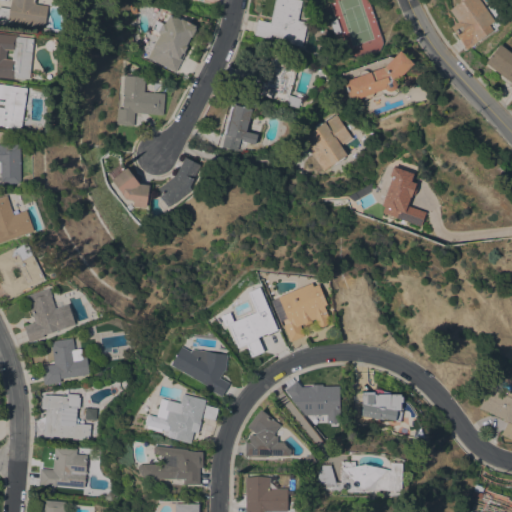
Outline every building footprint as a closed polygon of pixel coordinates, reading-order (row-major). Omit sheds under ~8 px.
[(12,21),(11,25),(0,23),(0,6),(10,8),(11,0),(34,0),(34,3),(47,5),(44,26),(12,21)] [(273,0),(301,0),(297,20),(307,22),(301,46),(290,44),(291,43),(274,39),(275,35),(270,34),(269,38),(254,34),(257,19),(269,22),(273,0)] [(479,0),(494,20),(488,24),(492,29),(465,48),(450,26),(457,21),(448,9),(461,0),(479,0)] [(147,57),(159,33),(150,28),(155,19),(164,24),(169,14),(180,19),(180,18),(195,25),(194,27),(196,28),(191,37),(190,36),(185,45),(186,45),(183,52),(184,52),(175,71),(147,57)] [(329,20),(336,18),(340,31),(334,34),(329,20)] [(14,77),(14,79),(0,77),(0,33),(16,35),(16,36),(33,38),(29,79),(14,77)] [(511,53),(511,83),(485,62),(499,44),(511,53)] [(345,80),(343,72),(388,55),(391,56),(398,50),(413,63),(408,69),(396,81),(397,83),(397,86),(396,88),(394,90),(393,91),(392,91),(390,92),(388,91),(387,91),(385,89),(374,93),(375,94),(374,96),(373,97),(372,98),(371,99),(369,99),(368,98),(366,98),(369,106),(354,112),(343,87),(344,86),(342,81),(345,80)] [(288,94),(300,98),(297,107),(285,104),(286,100),(274,96),(273,98),(255,92),(256,90),(239,85),(243,70),(255,73),(254,76),(257,76),(258,73),(268,76),(267,77),(272,79),(274,72),(267,70),(272,54),(294,61),(293,65),(297,66),(288,94)] [(134,112),(133,125),(115,124),(117,108),(122,108),(124,93),(122,93),(123,75),(145,77),(144,91),(165,93),(163,114),(134,112)] [(0,83),(26,87),(20,128),(0,125),(0,83)] [(257,134),(254,144),(242,141),(242,139),(240,138),(236,150),(221,146),(224,133),(223,133),(231,104),(234,105),(234,104),(252,109),(246,131),(257,134)] [(300,138),(324,121),(324,122),(335,114),(351,137),(340,145),(346,154),(344,156),(344,157),(334,164),(333,163),(323,170),(300,138)] [(0,143),(19,143),(20,183),(3,183),(3,185),(0,185),(0,143)] [(184,157),(199,165),(188,186),(191,189),(170,205),(170,204),(167,206),(159,196),(162,194),(157,188),(175,175),(184,157)] [(382,212),(384,206),(380,205),(391,176),(388,175),(392,166),(412,173),(410,181),(415,182),(414,185),(416,186),(413,195),(411,193),(410,196),(409,196),(409,197),(410,198),(408,203),(407,203),(406,204),(425,211),(420,226),(382,212)] [(126,167),(139,183),(148,185),(145,207),(132,205),(133,200),(125,198),(111,179),(126,167)] [(0,242),(0,197),(6,195),(13,214),(25,209),(33,230),(0,242)] [(0,285),(0,283),(2,283),(0,279),(0,253),(14,246),(15,248),(25,243),(44,278),(21,290),(22,292),(7,299),(0,285)] [(314,318),(310,320),(311,322),(304,325),(303,323),(299,325),(303,336),(289,341),(282,325),(288,322),(277,296),(311,283),(312,286),(318,284),(326,304),(323,305),(327,316),(326,317),(328,321),(325,325),(321,327),(317,325),(314,318)] [(25,296),(49,287),(51,296),(54,308),(67,303),(74,324),(59,330),(59,329),(43,335),(43,336),(29,341),(23,325),(34,322),(25,296)] [(254,311),(249,298),(262,292),(275,325),(276,325),(278,330),(266,335),(265,332),(258,335),(265,352),(250,358),(238,329),(236,331),(234,326),(236,325),(234,320),(254,311)] [(59,378),(60,382),(43,384),(40,366),(54,364),(50,342),(72,337),(74,349),(80,348),(81,356),(86,356),(88,374),(59,378)] [(191,349),(227,354),(224,370),(219,377),(228,383),(221,396),(208,388),(208,387),(179,369),(170,365),(180,346),(190,351),(191,349)] [(284,389),(295,380),(301,387),(311,386),(311,384),(322,384),(322,386),(339,386),(339,423),(326,423),(326,421),(310,421),(309,419),(309,415),(304,415),(284,389)] [(511,439),(500,434),(506,422),(504,421),(505,419),(478,408),(483,397),(480,395),(484,385),(506,395),(508,390),(511,391),(511,439)] [(361,415),(361,391),(373,391),(373,394),(400,394),(400,396),(401,396),(401,409),(400,409),(400,411),(401,411),(399,421),(383,418),(382,419),(361,415)] [(52,435),(52,436),(43,435),(45,408),(41,408),(42,394),(66,396),(66,393),(78,394),(77,397),(79,397),(79,408),(76,407),(75,423),(90,424),(89,438),(52,435)] [(199,421),(200,421),(197,432),(193,431),(190,443),(167,437),(167,436),(162,434),(163,429),(161,429),(160,431),(146,427),(146,425),(144,424),(147,414),(149,414),(150,413),(155,414),(154,416),(155,416),(160,398),(167,400),(167,399),(179,402),(182,393),(205,399),(199,421)] [(205,405),(217,408),(214,420),(202,417),(205,405)] [(84,419),(85,407),(96,408),(95,419),(84,419)] [(246,426),(260,409),(279,424),(273,432),(273,436),(277,436),(277,442),(282,442),(289,449),(289,454),(288,454),(288,455),(266,455),(266,456),(245,456),(245,454),(245,442),(248,442),(249,435),(255,435),(255,433),(246,426)] [(163,464),(163,456),(160,456),(160,454),(153,453),(154,445),(186,449),(186,450),(202,452),(202,467),(199,467),(199,484),(182,484),(182,478),(143,478),(137,468),(138,464),(163,464)] [(54,485),(54,487),(38,485),(39,468),(52,469),(54,446),(76,448),(76,453),(86,454),(83,487),(54,485)] [(311,453),(316,462),(307,467),(302,458),(311,453)] [(390,462),(401,463),(400,491),(361,489),(361,492),(348,491),(348,492),(331,491),(331,488),(324,488),(324,485),(319,484),(316,482),(319,465),(330,465),(334,481),(340,482),(340,461),(354,461),(354,465),(363,464),(389,470),(390,462)] [(245,511),(244,477),(269,476),(269,488),(286,488),(287,510),(263,511),(245,511)] [(475,497),(471,495),(474,483),(480,485),(480,487),(481,487),(475,497)] [(63,511),(40,511),(41,499),(65,501),(63,511)] [(174,511),(174,503),(198,503),(197,511),(174,511)]
